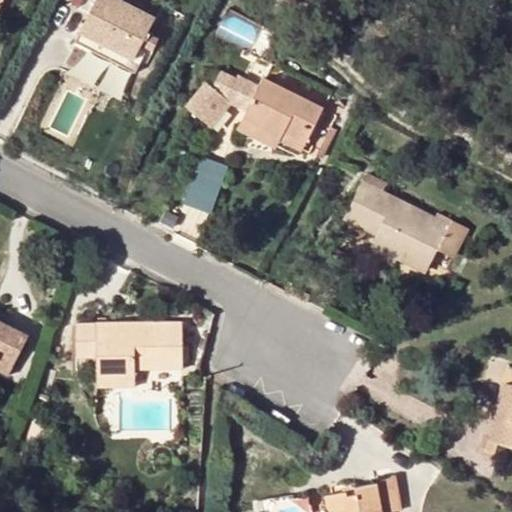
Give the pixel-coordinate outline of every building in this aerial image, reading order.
[(157,16),(126,0),(97,0),(81,31),(99,40),(94,49),(113,58),(117,49),(136,59),(144,43),(150,46),(155,49),(161,37),(150,31),(157,16)] [(99,40),(81,31),(77,40),(94,49),(99,40)] [(113,58),(136,70),(150,46),(144,43),(136,59),(117,49),(113,58)] [(247,71),(233,60),(230,67),(227,76),(216,90),(232,102),(244,78),(259,90),(263,83),(247,71)] [(263,83),(240,127),(277,146),(281,139),(302,149),(324,107),(266,76),(263,83)] [(213,128),(232,102),(216,90),(208,84),(189,110),(213,128)] [(215,211),(231,163),(203,153),(187,201),(215,211)] [(363,183),(384,193),(389,181),(369,170),(363,183)] [(455,259),(470,232),(452,223),(450,226),(384,193),(363,183),(333,243),(365,260),(374,242),(401,256),(427,270),(438,250),(455,259)] [(401,256),(374,242),(369,252),(396,265),(401,256)] [(0,319),(0,368),(10,374),(29,335),(0,319)] [(152,360),(152,366),(184,366),(184,321),(99,320),(99,322),(78,321),(78,355),(99,355),(99,369),(137,368),(138,360),(152,360)] [(138,360),(137,368),(152,369),(152,366),(152,360),(138,360)] [(99,384),(137,385),(137,368),(99,369),(99,384)] [(511,384),(505,383),(489,438),(500,441),(511,400),(511,384)] [(511,400),(500,441),(511,445),(511,400)] [(272,418),(288,430),(292,423),(276,412),(272,418)] [(36,418),(29,439),(40,442),(46,421),(36,418)] [(22,459),(20,468),(26,469),(28,460),(22,459)] [(42,463),(28,460),(26,469),(26,473),(39,475),(42,463)] [(384,511),(385,511),(403,509),(398,474),(376,478),(377,482),(356,486),(357,493),(349,495),(348,490),(325,494),(328,510),(318,511),(384,511)]
